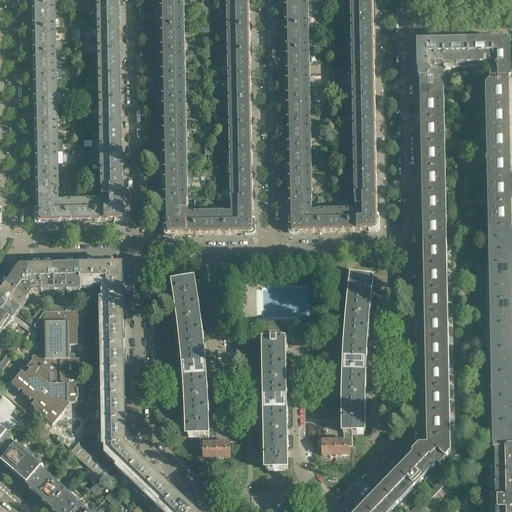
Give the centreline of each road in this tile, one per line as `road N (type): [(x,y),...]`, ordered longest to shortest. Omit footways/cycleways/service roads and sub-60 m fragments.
road 1 (residential): [(220,511),(144,433),(137,248)]
road 2 (residential): [(12,0),(18,250)]
road 3 (residential): [(137,248),(134,0)]
road 4 (residential): [(269,0),(273,246)]
road 5 (residential): [(402,32),(405,244)]
road 6 (residential): [(389,455),(375,434),(376,320),(383,290),(407,287)]
road 7 (residential): [(337,510),(299,466),(298,348)]
road 8 (residential): [(224,421),(206,247)]
road 9 (residential): [(407,287),(409,429),(389,455)]
road 10 (residential): [(405,244),(273,246)]
